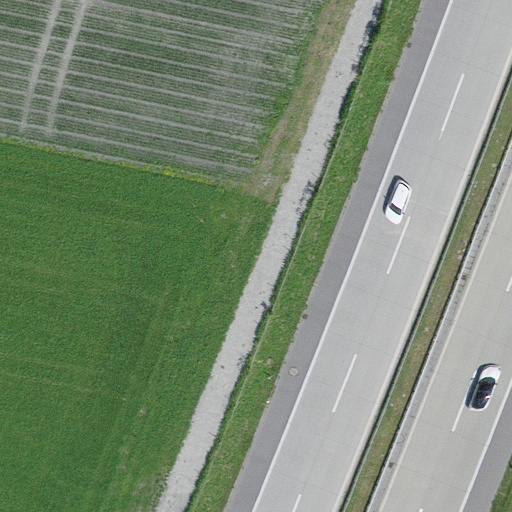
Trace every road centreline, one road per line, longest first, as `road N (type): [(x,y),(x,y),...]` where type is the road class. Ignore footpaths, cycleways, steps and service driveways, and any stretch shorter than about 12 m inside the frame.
road 1 (track): [(180,511),(376,0)]
road 2 (motorway): [(486,0),(293,511)]
road 3 (motorway): [(418,511),(511,270)]
